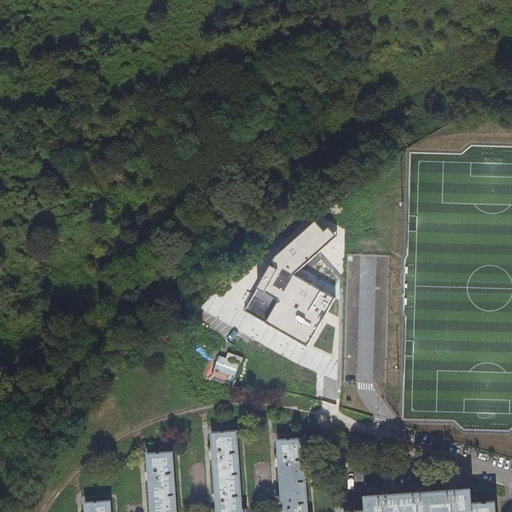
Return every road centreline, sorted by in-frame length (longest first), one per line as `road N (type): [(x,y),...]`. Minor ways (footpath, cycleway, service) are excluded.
road 1 (track): [(46,511),(66,482),(114,442),(193,409),(240,402),(330,417)]
road 2 (residential): [(330,417),(511,473)]
